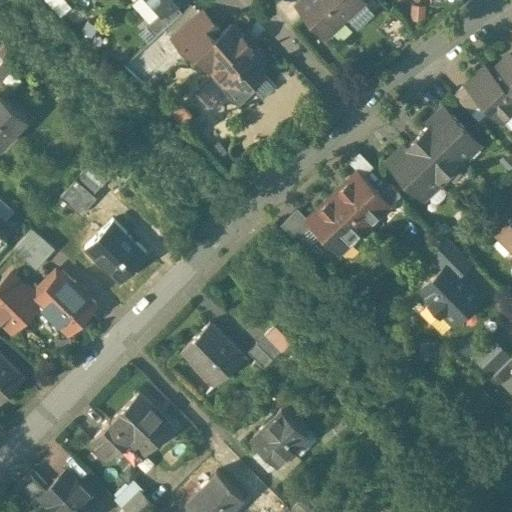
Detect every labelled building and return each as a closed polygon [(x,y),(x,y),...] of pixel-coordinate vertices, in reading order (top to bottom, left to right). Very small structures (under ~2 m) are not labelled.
[(69,4),(65,0),(49,0),(60,12),(69,4)] [(143,0),(157,15),(170,3),(173,0),(143,0)] [(300,0),(297,4),(308,16),(312,13),(328,31),(362,0),(300,0)] [(170,3),(157,15),(144,26),(153,36),(178,13),(170,3)] [(201,9),(171,36),(189,56),(194,51),(219,29),(201,9)] [(231,23),(221,32),(219,29),(194,51),(223,85),(228,80),(253,81),(262,73),(262,62),(256,55),(258,53),(259,49),(253,43),(249,42),(231,23)] [(511,54),(511,53),(510,53),(491,71),(511,93),(511,54)] [(0,79),(12,66),(3,58),(0,61),(0,79)] [(511,93),(491,71),(486,65),(466,83),(465,84),(482,101),(500,120),(511,108),(511,93)] [(482,101),(465,84),(466,83),(465,82),(453,93),(471,112),(482,101)] [(0,92),(0,146),(27,117),(0,92)] [(479,142),(444,105),(387,160),(422,196),(479,142)] [(99,184),(82,169),(74,178),(91,193),(99,184)] [(389,204),(357,170),(334,192),(366,225),(389,204)] [(91,193),(74,178),(59,195),(79,213),(94,196),(91,193)] [(366,225),(334,192),(306,219),(338,252),(350,241),(352,244),(362,234),(360,232),(366,225)] [(511,217),(500,229),(511,240),(511,245),(511,246),(511,217)] [(112,218),(84,247),(118,280),(146,252),(112,218)] [(52,245),(31,226),(14,245),(35,264),(52,245)] [(305,233),(296,241),(305,249),(313,242),(305,233)] [(470,260),(446,235),(430,251),(443,265),(448,260),(459,271),(470,260)] [(443,265),(420,287),(431,299),(429,301),(440,312),(442,310),(453,321),(481,294),(459,271),(448,260),(443,265)] [(35,296),(33,298),(37,303),(67,332),(95,304),(61,270),(35,296)] [(10,271),(0,280),(0,317),(11,329),(37,303),(33,298),(35,296),(10,271)] [(209,323),(181,351),(215,385),(243,356),(209,323)] [(281,352),(265,336),(249,352),(265,368),(281,352)] [(0,399),(23,376),(0,353),(0,399)] [(511,354),(489,377),(504,393),(511,386),(510,386),(511,383),(511,354)] [(138,392),(110,420),(128,439),(144,454),(172,426),(138,392)] [(281,409),(252,438),(277,463),(306,434),(281,409)] [(128,439),(110,420),(90,440),(108,458),(119,447),(128,439)] [(144,454),(128,439),(119,447),(135,463),(144,454)] [(89,511),(100,502),(66,468),(48,486),(38,496),(39,497),(53,511),(89,511)] [(48,486),(31,469),(11,488),(29,506),(39,497),(38,496),(48,486)] [(217,472),(188,502),(197,511),(227,511),(242,497),(217,472)] [(138,490),(122,506),(123,507),(123,508),(126,511),(134,511),(147,500),(138,490)] [(306,494),(289,511),(290,511),(318,511),(321,510),(306,494)] [(147,500),(134,511),(151,511),(155,508),(147,500)]
